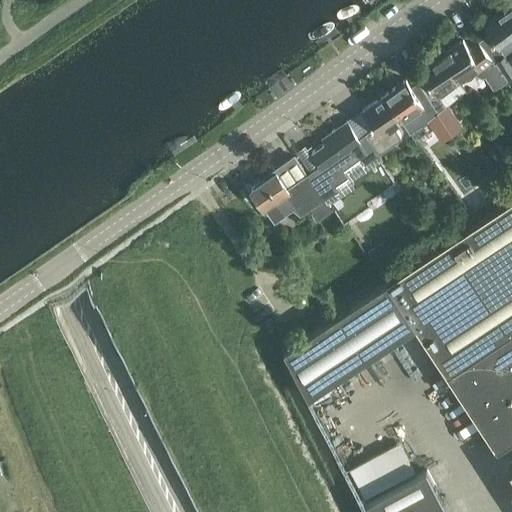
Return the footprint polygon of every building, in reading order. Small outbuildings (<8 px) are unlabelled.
[(511,48),(508,44),(511,40),(511,16),(505,8),(484,23),(492,35),(480,43),(507,77),(511,83),(511,58),(511,57),(511,56),(511,48)] [(507,77),(480,43),(478,40),(468,47),(462,39),(441,54),(458,79),(478,65),(493,87),(507,77)] [(426,79),(419,85),(449,127),(460,119),(441,91),(458,79),(441,54),(419,69),(426,79)] [(406,79),(384,94),(401,119),(402,119),(409,129),(410,129),(417,138),(436,125),(441,132),(449,127),(419,85),(413,89),(406,79)] [(401,119),(384,94),(362,110),(373,126),(366,131),(380,151),(402,135),(394,124),(401,119)] [(346,121),(330,132),(321,138),(324,142),(311,151),(320,164),(308,173),(335,209),(344,222),(369,203),(366,199),(394,179),(376,154),(380,151),(366,131),(358,137),(346,121)] [(296,156),(250,188),(274,222),(293,209),(300,214),(307,209),(316,222),(335,209),(308,173),(296,156)] [(511,198),(387,281),(284,348),(309,395),(416,325),(448,374),(511,331),(511,198)] [(426,239),(439,231),(425,210),(404,224),(412,236),(420,230),(426,239)] [(366,252),(380,272),(400,258),(386,238),(366,252)] [(511,331),(448,374),(489,436),(497,448),(511,437),(511,331)] [(351,376),(313,395),(328,427),(367,408),(351,376)] [(363,501),(368,511),(449,511),(436,486),(426,468),(426,467),(364,499),(363,501)]
